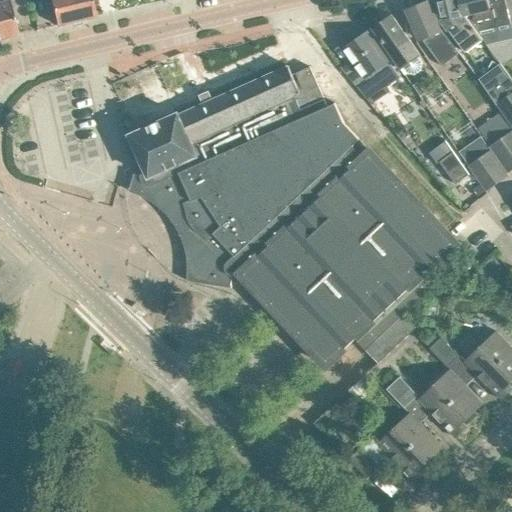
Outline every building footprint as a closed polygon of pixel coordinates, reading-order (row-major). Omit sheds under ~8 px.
[(0,38),(18,34),(9,0),(8,0),(0,2),(0,38)] [(91,0),(50,0),(57,25),(96,15),(91,0)] [(462,15),(458,0),(436,0),(441,18),(466,52),(483,39),(466,15),(465,15),(462,15)] [(458,0),(462,15),(465,15),(466,15),(474,13),(478,31),(511,24),(505,0),(458,0)] [(460,54),(441,31),(433,13),(427,2),(408,10),(417,31),(418,30),(422,39),(443,66),(460,54)] [(374,29),(385,46),(401,69),(404,67),(408,73),(416,75),(422,71),(423,63),(418,57),(421,55),(394,17),(388,22),(387,20),(374,29)] [(352,59),(340,67),(371,104),(372,104),(391,91),(388,86),(401,77),(389,60),(390,59),(370,31),(345,48),(352,59)] [(479,78),(511,126),(511,77),(501,63),(479,78)] [(125,137),(124,137),(129,157),(130,156),(139,152),(146,169),(150,177),(325,99),(310,66),(292,74),(289,65),(248,83),(213,99),(210,92),(209,91),(204,93),(200,95),(201,97),(204,103),(195,107),(190,109),(179,114),(179,113),(166,119),(125,137)] [(511,130),(489,146),(508,174),(511,171),(511,130)] [(223,218),(189,242),(217,283),(237,270),(327,365),(355,339),(366,350),(404,314),(439,281),(429,270),(457,243),(383,164),(372,174),(346,135),(237,209),(234,206),(221,215),(223,218)] [(456,185),(474,173),(450,139),(432,151),(456,185)] [(508,174),(491,149),(468,165),(487,191),(508,174)] [(416,327),(404,314),(366,350),(379,363),(416,327)] [(467,385),(478,374),(501,399),(511,388),(511,385),(509,382),(511,379),(511,345),(497,329),(465,360),(460,354),(447,365),(451,369),(467,385)] [(432,347),(450,361),(460,349),(442,335),(432,347)] [(451,369),(420,399),(400,376),(387,388),(411,414),(411,413),(421,423),(433,412),(455,437),(467,425),(463,420),(483,402),(467,385),(451,369)] [(411,413),(411,414),(380,443),(372,435),(349,458),(368,478),(391,456),(414,481),(427,469),(422,464),(443,446),(421,423),(411,413)]
